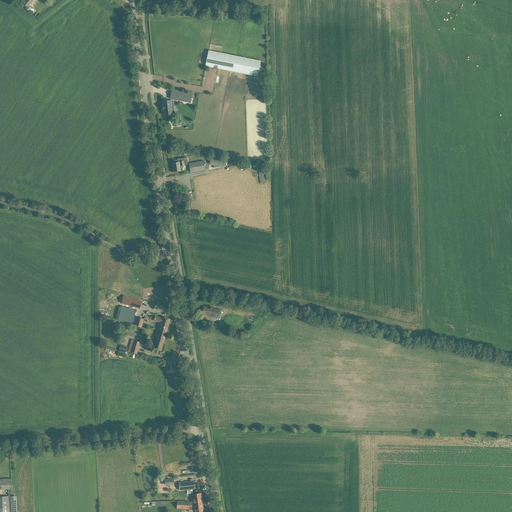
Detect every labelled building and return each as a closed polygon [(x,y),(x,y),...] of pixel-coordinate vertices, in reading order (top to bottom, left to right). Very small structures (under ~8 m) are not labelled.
[(208,50),(205,66),(209,66),(218,68),(257,76),(260,61),(208,50)] [(179,91),(177,100),(190,102),(192,93),(179,91)] [(163,105),(163,109),(164,109),(165,115),(172,114),(172,109),(174,109),(173,104),(171,104),(170,100),(163,101),(163,105)] [(211,156),(210,164),(224,167),(225,159),(211,156)] [(179,161),(179,162),(173,163),(174,171),(181,170),(180,165),(184,164),(184,161),(179,161)] [(191,172),(195,171),(205,170),(204,161),(189,163),(191,172)] [(124,295),(122,303),(140,308),(142,301),(124,295)] [(122,306),(118,320),(132,324),(136,311),(122,306)] [(219,322),(222,310),(204,306),(201,318),(219,322)] [(170,319),(165,318),(162,316),(161,318),(155,316),(154,320),(160,322),(157,332),(166,334),(170,319)] [(145,319),(138,317),(136,325),(142,327),(145,319)] [(161,350),(166,334),(157,332),(152,347),(161,350)] [(141,342),(132,339),(131,339),(128,351),(137,354),(138,350),(141,342)] [(0,489),(8,489),(11,489),(10,479),(0,479),(0,489)] [(193,493),(192,489),(194,488),(193,481),(178,483),(178,490),(187,489),(188,494),(193,493)] [(189,509),(203,507),(201,493),(193,494),(194,503),(192,503),(193,508),(189,508),(189,509)] [(0,511),(9,511),(9,496),(0,496),(0,511)]
